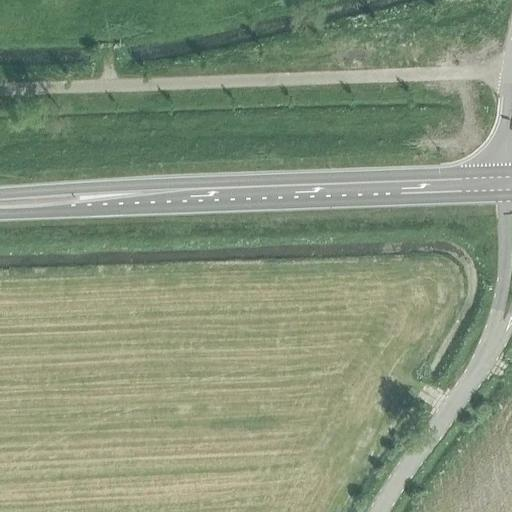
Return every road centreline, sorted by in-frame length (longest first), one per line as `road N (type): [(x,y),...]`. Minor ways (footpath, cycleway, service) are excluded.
road 1 (unclassified): [(0,91),(511,73)]
road 2 (primary): [(503,172),(0,195)]
road 3 (primary): [(0,214),(503,195)]
road 4 (tertiary): [(378,511),(496,333)]
road 5 (tertiary): [(503,195),(496,333)]
